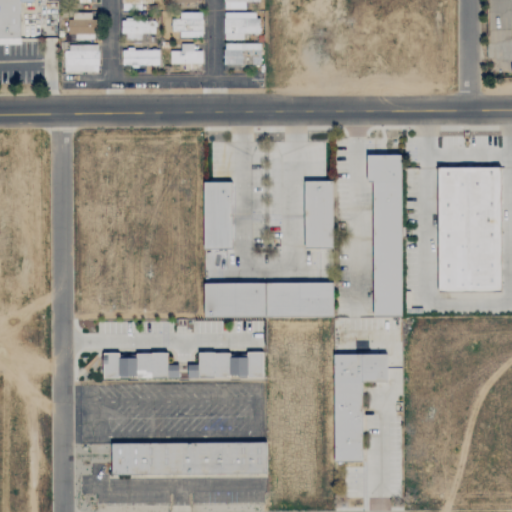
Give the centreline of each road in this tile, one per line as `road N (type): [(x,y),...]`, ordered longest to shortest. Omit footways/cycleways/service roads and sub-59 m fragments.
road 1 (tertiary): [(511,109),(0,113)]
road 2 (residential): [(62,511),(59,112)]
road 3 (track): [(8,361),(31,406),(33,511)]
